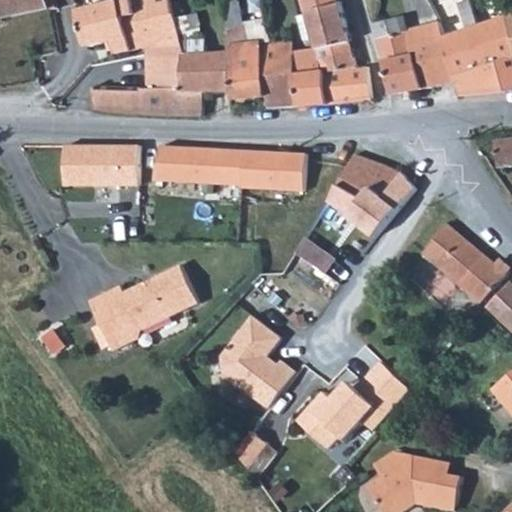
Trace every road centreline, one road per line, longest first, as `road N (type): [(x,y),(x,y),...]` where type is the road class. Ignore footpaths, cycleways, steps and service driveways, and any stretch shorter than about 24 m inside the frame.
road 1 (unclassified): [(0,118),(256,133),(430,121)]
road 2 (residential): [(430,121),(511,227)]
